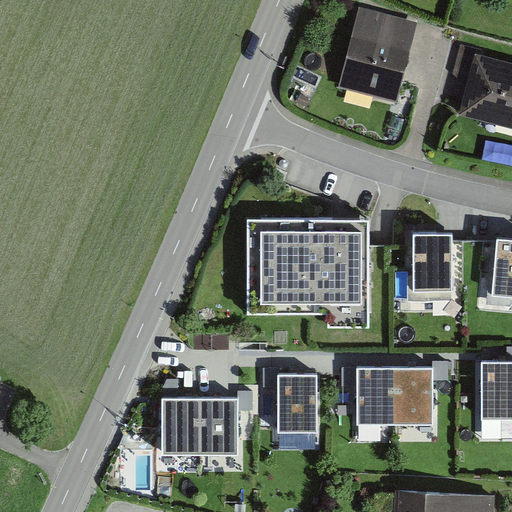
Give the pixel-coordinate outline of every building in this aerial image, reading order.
[(390,119),(413,40),(353,23),(334,89),(339,90),(335,103),(390,119)] [(511,123),(511,58),(480,50),(464,111),(511,123)] [(246,314),(328,313),(328,327),(370,327),(369,213),(245,214),(246,314)] [(414,305),(454,305),(454,247),(415,247),(414,305)] [(511,252),(497,251),(492,309),(511,310),(511,252)] [(511,358),(482,358),(481,414),(511,413),(511,358)] [(359,418),(432,417),(431,364),(358,365),(359,418)] [(280,427),(317,427),(317,371),(280,371),(280,427)] [(164,449),(237,448),(237,395),(163,396),(164,449)] [(497,511),(498,497),(396,492),(395,511),(497,511)]
